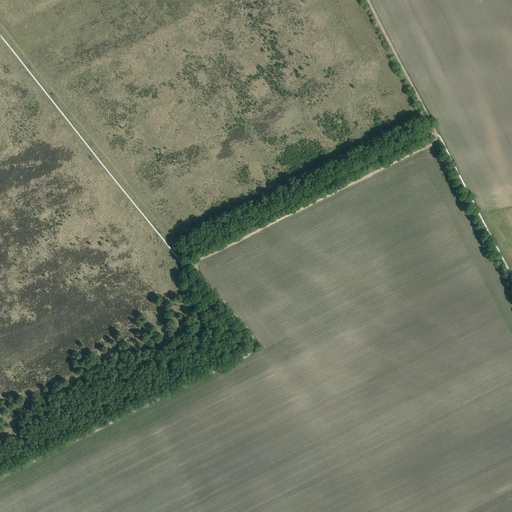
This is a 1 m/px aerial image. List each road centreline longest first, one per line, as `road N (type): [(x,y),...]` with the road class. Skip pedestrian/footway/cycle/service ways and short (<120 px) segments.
road 1 (track): [(368,0),(435,130),(433,142),(194,265)]
road 2 (track): [(194,265),(252,338),(250,353),(0,477)]
road 3 (track): [(0,25),(164,230),(166,244)]
